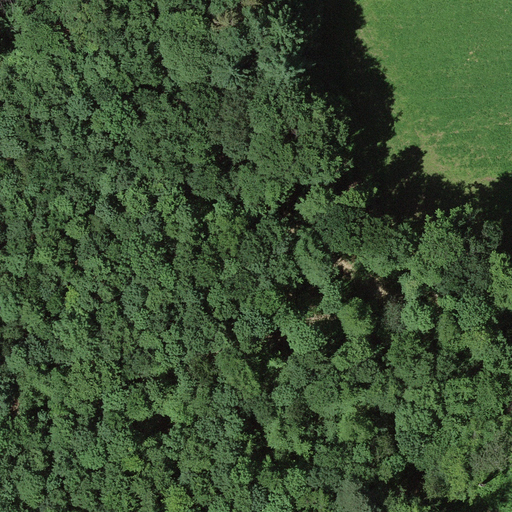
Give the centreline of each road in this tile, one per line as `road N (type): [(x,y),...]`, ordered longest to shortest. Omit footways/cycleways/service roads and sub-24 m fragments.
road 1 (track): [(112,0),(171,70),(227,168),(285,226),(393,304),(434,311),(511,347)]
road 2 (track): [(174,373),(0,437)]
